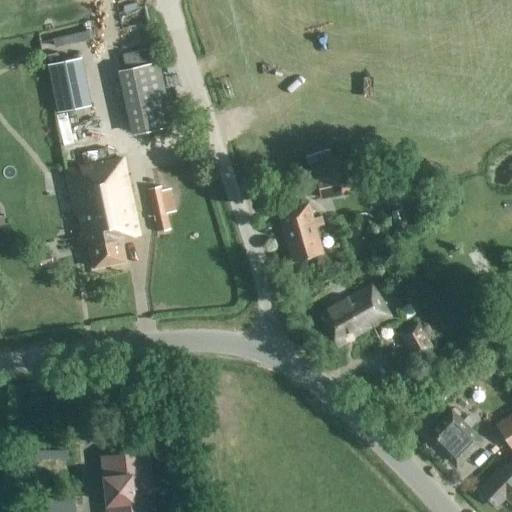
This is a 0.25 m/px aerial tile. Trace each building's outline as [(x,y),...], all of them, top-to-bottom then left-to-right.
[(57,114),(89,108),(79,59),(47,66),(57,114)] [(173,127),(159,62),(121,70),(136,135),(173,127)] [(57,128),(61,145),(81,141),(77,123),(57,128)] [(122,159),(64,172),(82,248),(89,246),(94,270),(126,262),(121,239),(139,235),(122,159)] [(317,180),(320,200),(350,193),(345,173),(317,180)] [(160,187),(147,190),(158,233),(170,230),(160,187)] [(309,203),(278,212),(292,263),(323,254),(316,228),(322,226),(320,217),(313,219),(309,203)] [(36,258),(38,266),(50,264),(48,256),(36,258)] [(490,280),(501,320),(511,316),(511,284),(509,275),(490,280)] [(390,317),(371,286),(318,316),(337,348),(390,317)] [(418,323),(400,335),(414,359),(433,350),(418,323)] [(511,352),(511,345),(511,344),(502,351),(506,357),(511,352)] [(453,411),(425,437),(455,468),(482,443),(453,411)] [(511,415),(496,426),(511,451),(511,415)] [(143,455),(110,459),(112,479),(106,479),(109,501),(114,501),(115,511),(149,507),(143,455)] [(511,504),(511,460),(507,466),(505,465),(479,490),(495,507),(505,497),(511,504)] [(41,507),(41,511),(75,511),(75,500),(46,500),(46,507),(41,507)]
